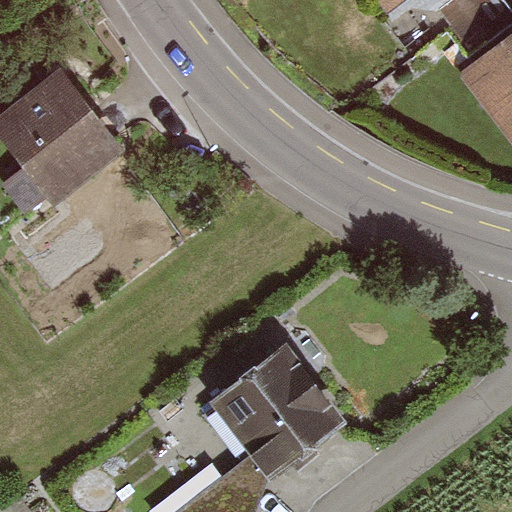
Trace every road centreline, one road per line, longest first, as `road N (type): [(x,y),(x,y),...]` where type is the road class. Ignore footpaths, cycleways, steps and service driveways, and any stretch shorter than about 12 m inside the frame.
road 1 (tertiary): [(156,0),(254,122),(327,179),(511,252)]
road 2 (residential): [(324,511),(511,366)]
